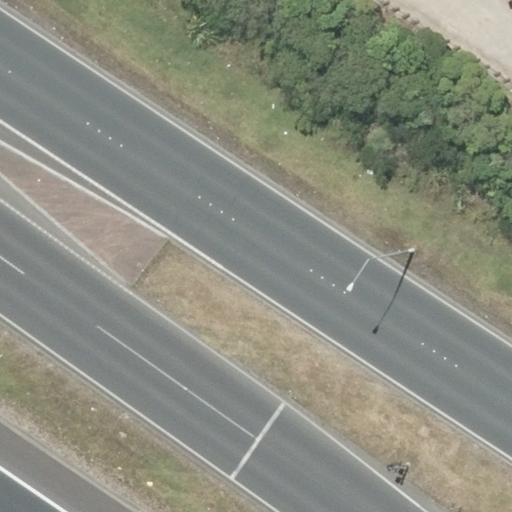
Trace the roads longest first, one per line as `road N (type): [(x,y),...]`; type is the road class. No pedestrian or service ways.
road 1 (trunk): [(0,62),(511,403)]
road 2 (motorway): [(0,254),(345,511)]
